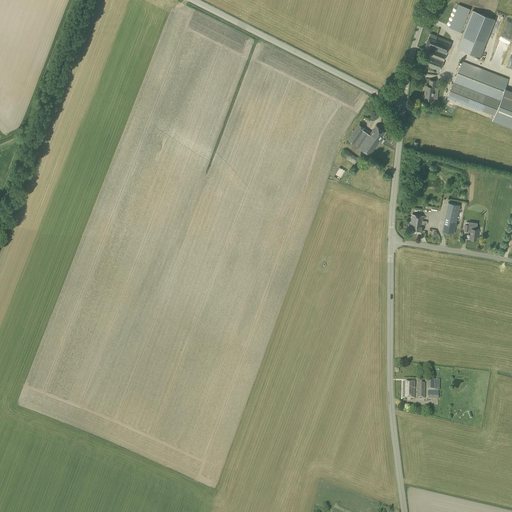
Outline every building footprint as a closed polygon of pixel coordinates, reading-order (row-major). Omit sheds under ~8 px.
[(451,28),(461,32),(470,10),(460,5),(451,28)] [(479,56),(494,19),(472,10),(457,47),(479,56)] [(500,45),(499,45),(493,60),(497,62),(500,55),(506,57),(511,41),(511,33),(505,31),(500,45)] [(439,71),(451,42),(436,36),(436,35),(430,33),(424,47),(429,49),(423,65),(439,71)] [(499,102),(508,79),(462,61),(448,96),(480,109),(494,115),(499,102)] [(435,88),(436,81),(429,80),(428,86),(426,85),(424,98),(433,99),(433,98),(436,98),(438,88),(435,88)] [(511,90),(505,88),(492,121),(511,128),(511,90)] [(370,134),(364,129),(365,128),(358,123),(347,139),(370,155),(379,142),(378,141),(385,131),(376,125),(370,134)] [(354,164),(358,158),(345,150),(342,156),(354,164)] [(454,234),(460,205),(448,202),(442,232),(454,234)] [(426,225),(427,221),(422,221),(423,215),(412,214),(410,226),(409,226),(409,231),(421,232),(422,224),(426,225)] [(477,235),(478,229),(471,228),(468,228),(469,224),(465,224),(464,231),(468,231),(468,230),(471,230),(470,238),(476,239),(477,235)] [(414,398),(415,383),(403,382),(402,398),(414,398)] [(425,399),(425,384),(417,384),(416,399),(425,399)]
